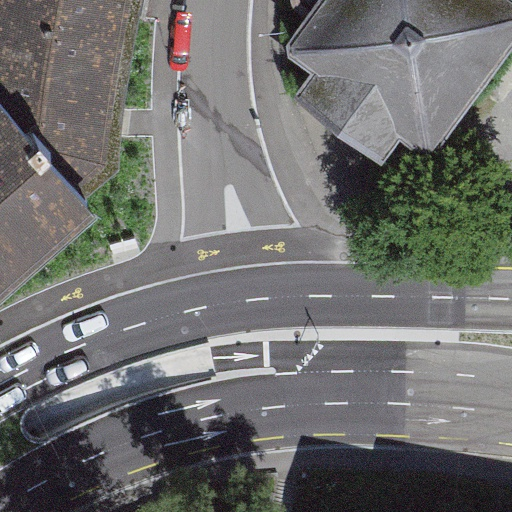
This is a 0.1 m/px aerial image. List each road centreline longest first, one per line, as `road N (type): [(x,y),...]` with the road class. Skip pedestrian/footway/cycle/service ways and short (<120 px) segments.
road 1 (primary): [(0,511),(64,470),(195,423),(358,402),(511,408)]
road 2 (residential): [(226,0),(221,47),(249,301)]
road 3 (primary): [(249,301),(114,333),(0,387)]
road 4 (primary): [(511,300),(249,301)]
